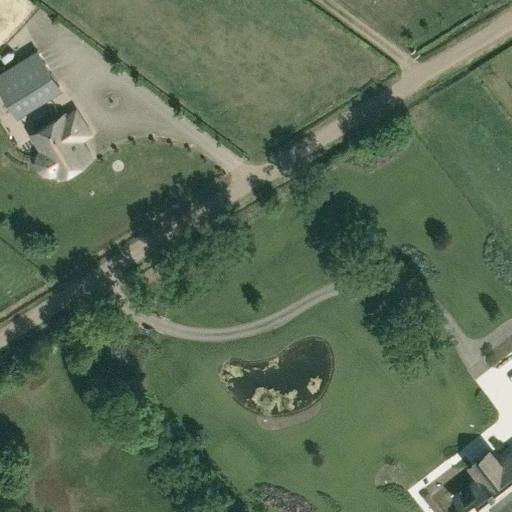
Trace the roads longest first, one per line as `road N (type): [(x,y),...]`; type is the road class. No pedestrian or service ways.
road 1 (unclassified): [(0,337),(511,20)]
road 2 (unknown): [(286,160),(511,471)]
